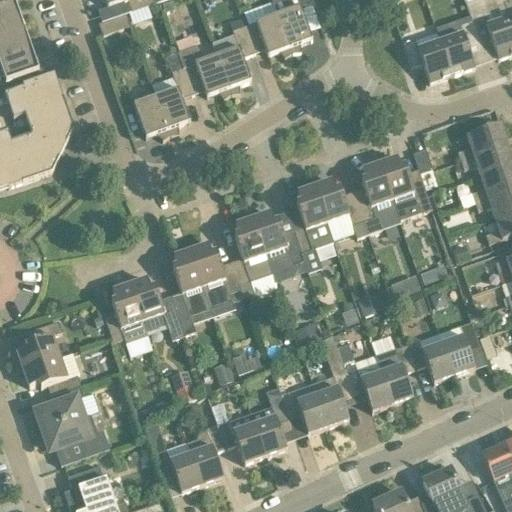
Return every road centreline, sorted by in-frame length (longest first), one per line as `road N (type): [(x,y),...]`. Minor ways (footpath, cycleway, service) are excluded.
road 1 (residential): [(290,511),(511,412)]
road 2 (residential): [(144,179),(171,180),(347,73)]
road 3 (residential): [(144,179),(122,157),(68,0)]
road 4 (residential): [(511,91),(416,113),(347,73)]
road 5 (residential): [(75,279),(146,262),(144,179)]
